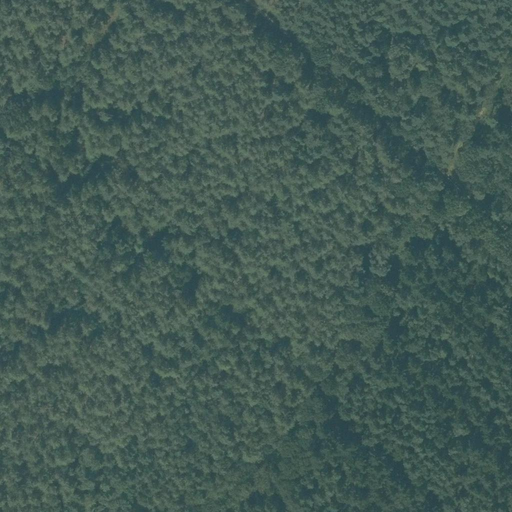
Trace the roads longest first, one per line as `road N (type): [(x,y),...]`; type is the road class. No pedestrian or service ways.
road 1 (track): [(437,168),(288,404),(183,511)]
road 2 (track): [(247,0),(437,168)]
road 3 (track): [(437,168),(511,53)]
